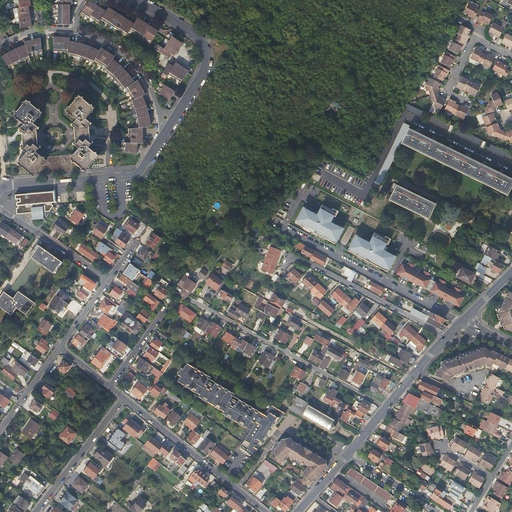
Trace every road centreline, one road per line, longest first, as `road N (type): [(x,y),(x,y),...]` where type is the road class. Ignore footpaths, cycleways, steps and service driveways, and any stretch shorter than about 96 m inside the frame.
road 1 (residential): [(191,299),(385,407)]
road 2 (residential): [(460,324),(273,221)]
road 3 (residential): [(164,134),(206,67),(205,48),(197,35),(133,1)]
road 4 (residential): [(284,266),(288,258),(314,266),(446,336)]
road 5 (residential): [(0,189),(133,175),(164,134)]
road 6 (residential): [(123,398),(265,511)]
road 7 (residential): [(164,134),(138,70),(109,43),(74,30)]
road 8 (residential): [(36,511),(123,398)]
road 9 (residential): [(286,311),(410,377)]
road 10 (residential): [(107,280),(0,209)]
